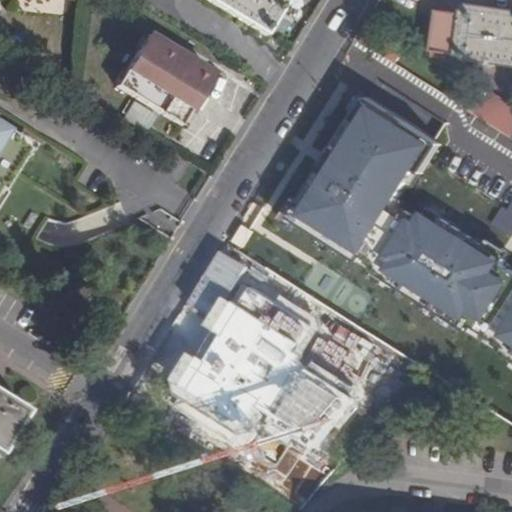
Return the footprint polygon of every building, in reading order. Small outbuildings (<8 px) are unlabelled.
[(210,0),(265,34),(286,0),(210,0)] [(458,59),(457,64),(511,71),(511,19),(464,13),(464,18),(440,14),(434,55),(458,59)] [(363,46),(379,56),(386,44),(371,35),(363,46)] [(210,77),(147,38),(115,89),(178,128),(179,125),(187,113),(188,112),(193,115),(204,97),(199,94),(200,92),(208,79),(210,77)] [(379,56),(363,46),(355,59),(371,69),(379,56)] [(213,82),(208,79),(200,92),(205,95),(213,82)] [(292,208),(511,341),(511,243),(415,186),(451,129),(370,81),(292,208)] [(511,106),(503,106),(502,119),(511,120),(511,106)] [(192,116),(187,113),(179,125),(184,129),(192,116)] [(0,182),(21,148),(7,140),(9,137),(0,130),(0,182)] [(275,267),(220,240),(160,366),(205,387),(251,291),(305,317),(316,292),(353,310),(368,278),(287,240),(275,267)] [(348,384),(361,359),(336,345),(323,370),(348,384)] [(309,479),(348,406),(302,382),(283,417),(245,397),(235,415),(260,428),(250,447),(309,479)] [(0,394),(0,454),(1,455),(28,412),(0,394)]
